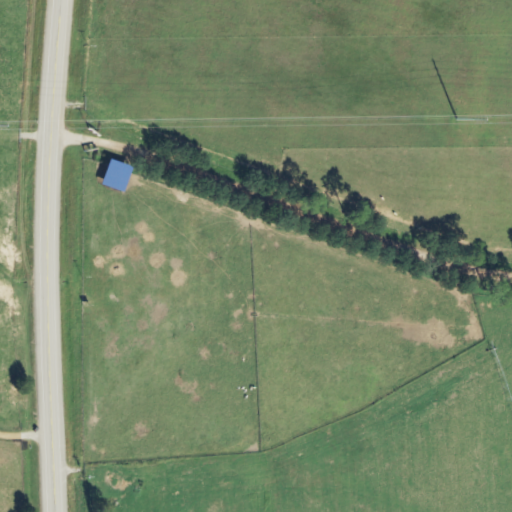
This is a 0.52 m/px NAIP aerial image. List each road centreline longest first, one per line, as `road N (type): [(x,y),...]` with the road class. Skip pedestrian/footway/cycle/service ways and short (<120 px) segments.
road 1 (primary): [(54,511),(47,217),(60,0)]
road 2 (residential): [(51,146),(128,150),(458,264),(511,270)]
